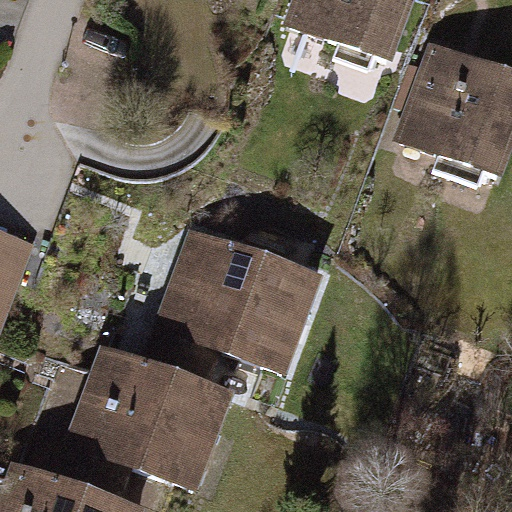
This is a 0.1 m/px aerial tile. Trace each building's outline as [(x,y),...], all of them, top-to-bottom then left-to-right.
[(413,0),(295,0),(285,28),(393,61),(413,0)] [(511,148),(511,71),(430,43),(395,141),(502,178),(511,148)] [(442,168),(432,197),(475,211),(484,183),(442,168)] [(0,336),(34,236),(0,224),(0,336)] [(10,456),(0,483),(0,511),(128,511),(133,501),(161,511),(172,483),(187,489),(223,395),(191,383),(206,344),(281,372),(317,276),(196,231),(147,360),(100,343),(52,471),(10,456)]
